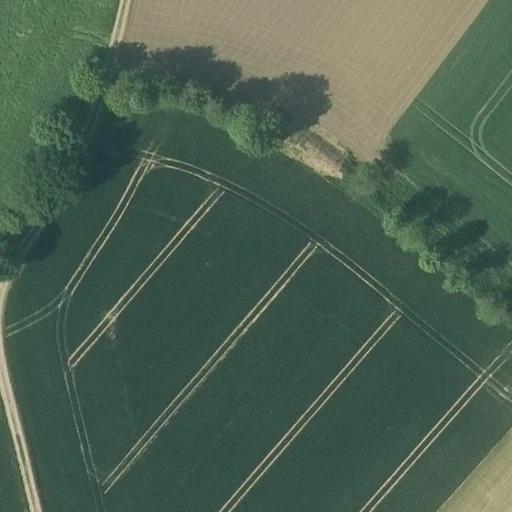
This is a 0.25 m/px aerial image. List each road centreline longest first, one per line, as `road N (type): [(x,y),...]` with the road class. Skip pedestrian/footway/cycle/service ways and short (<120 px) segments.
road 1 (track): [(0,292),(71,189),(128,0)]
road 2 (track): [(33,511),(0,376)]
